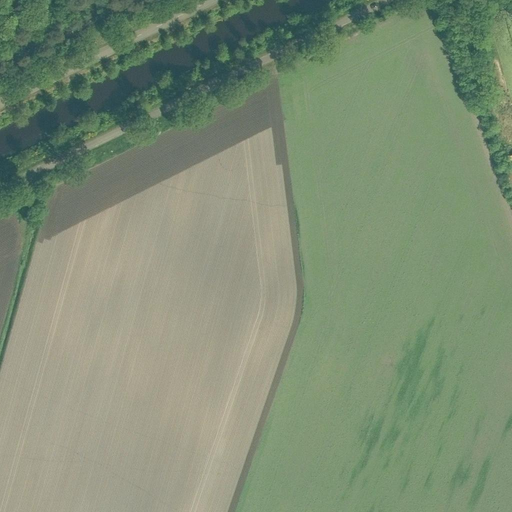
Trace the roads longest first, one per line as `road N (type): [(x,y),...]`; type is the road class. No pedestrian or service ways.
road 1 (unclassified): [(0,188),(387,0)]
road 2 (tertiary): [(0,102),(211,0)]
